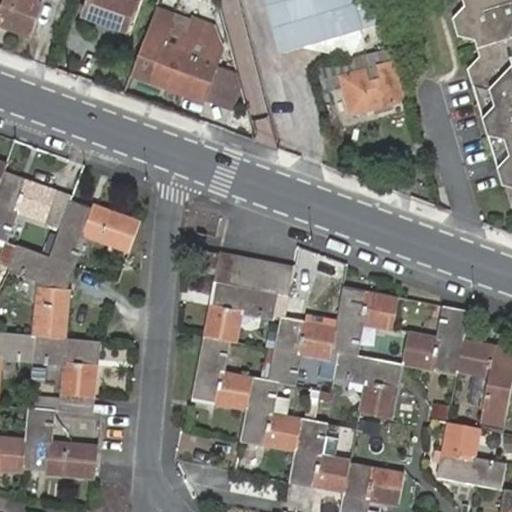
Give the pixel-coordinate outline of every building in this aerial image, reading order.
[(40,0),(6,0),(0,17),(0,24),(31,37),(44,2),(40,0)] [(90,0),(84,17),(126,33),(138,0),(90,0)] [(353,0),(266,0),(282,53),(363,30),(353,0)] [(374,0),(353,0),(363,30),(381,24),(374,0)] [(511,0),(463,0),(466,7),(454,19),(459,37),(476,42),(480,57),(469,70),(489,137),(506,141),(511,158),(499,169),(504,187),(511,188),(511,0)] [(155,9),(131,74),(152,80),(202,100),(222,48),(186,35),(190,22),(155,9)] [(361,56),(319,67),(325,91),(343,86),(341,76),(365,70),(361,56)] [(341,76),(343,86),(352,115),(405,102),(394,62),(378,67),(382,79),(369,83),(365,70),(341,76)] [(0,185),(5,173),(8,165),(0,162),(0,185)] [(60,231),(73,197),(70,196),(5,173),(0,185),(0,240),(5,243),(15,215),(60,231)] [(49,258),(72,266),(81,238),(129,255),(140,222),(73,197),(60,231),(49,258)] [(64,288),(72,266),(49,258),(15,246),(7,269),(37,279),(31,336),(38,336),(66,339),(70,289),(64,288)] [(199,252),(195,273),(215,277),(219,255),(199,252)] [(215,277),(213,285),(228,287),(234,255),(219,252),(219,255),(215,277)] [(242,291),(249,258),(234,255),(228,287),(242,291)] [(257,294),(263,261),(249,258),(242,291),(257,294)] [(271,296),(278,264),(263,261),(257,294),(271,296)] [(286,300),(292,267),(278,264),(271,296),(278,298),(286,300)] [(215,277),(195,273),(194,281),(213,285),(215,277)] [(213,285),(203,339),(229,344),(236,345),(241,315),(273,321),(278,298),(271,296),(257,294),(242,291),(228,287),(213,285)] [(388,330),(395,298),(342,288),(334,332),(331,351),(338,353),(339,356),(402,368),(402,365),(355,356),(360,325),(388,330)] [(463,341),(470,312),(444,308),(437,340),(409,335),(402,365),(454,376),(455,373),(456,373),(463,341)] [(281,323),(269,383),(276,385),(295,389),(301,358),(329,363),(330,354),(331,351),(334,332),(281,323)] [(31,336),(0,332),(0,401),(4,359),(35,361),(38,336),(31,336)] [(93,415),(100,343),(66,339),(38,336),(35,361),(65,364),(61,411),(93,415)] [(229,344),(203,339),(191,399),(217,404),(216,408),(245,413),(252,380),(223,374),(229,344)] [(505,416),(511,379),(511,349),(463,341),(456,373),(488,380),(482,412),(505,416)] [(391,418),(402,368),(339,356),(334,379),(362,384),(358,412),(391,418)] [(245,413),(240,444),(294,455),(301,424),(270,418),(276,385),(269,383),(266,383),(252,380),(245,413)] [(45,476),(96,479),(99,444),(49,440),(52,411),(31,408),(28,438),(25,468),(46,470),(45,476)] [(340,494),(347,464),(347,463),(317,457),(323,428),(309,425),(301,424),(294,455),(288,484),(340,494)] [(444,426),(435,478),(474,486),(496,491),(500,466),(471,459),(475,432),(444,426)] [(0,470),(25,473),(25,468),(28,438),(0,435),(0,470)] [(396,507),(402,475),(347,464),(340,494),(337,511),(365,511),(368,500),(396,507)] [(396,507),(401,507),(407,476),(402,475),(396,507)] [(511,511),(511,493),(504,492),(499,511),(511,511)]
